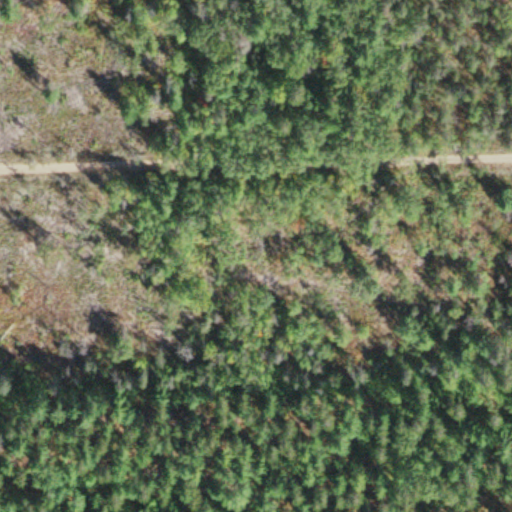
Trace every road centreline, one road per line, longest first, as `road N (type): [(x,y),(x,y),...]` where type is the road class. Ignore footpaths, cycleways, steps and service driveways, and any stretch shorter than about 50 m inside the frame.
road 1 (track): [(0,389),(511,375)]
road 2 (residential): [(511,160),(0,159)]
